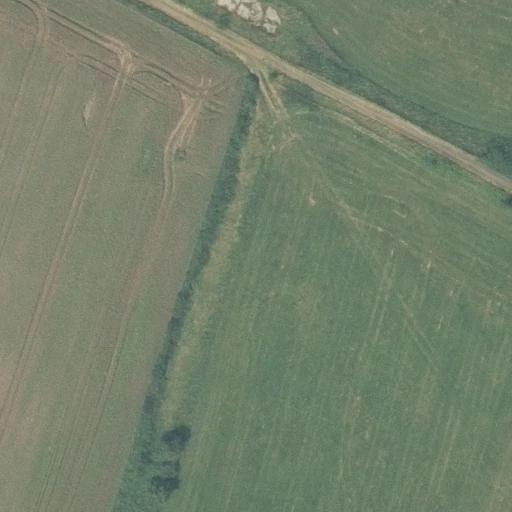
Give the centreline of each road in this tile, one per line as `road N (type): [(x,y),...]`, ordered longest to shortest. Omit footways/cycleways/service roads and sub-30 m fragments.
road 1 (track): [(260,58),(112,511)]
road 2 (track): [(145,0),(511,189)]
